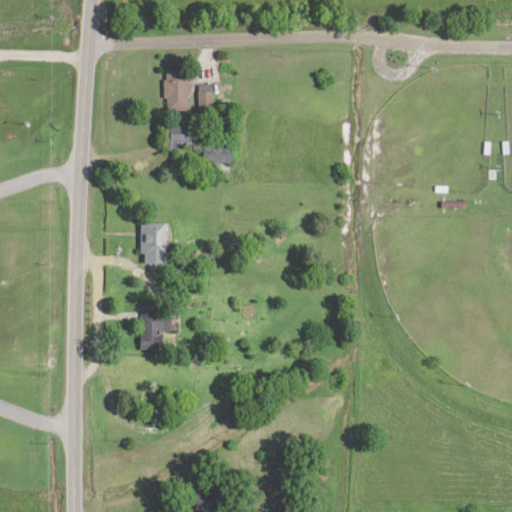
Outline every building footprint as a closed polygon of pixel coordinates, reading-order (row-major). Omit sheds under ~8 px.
[(190,116),(190,70),(167,70),(167,116),(190,116)] [(213,114),(213,94),(200,94),(200,114),(213,114)] [(169,154),(179,154),(179,147),(202,147),(202,128),(169,129),(169,154)] [(170,267),(170,226),(143,226),(143,267),(170,267)] [(173,335),(173,314),(143,314),(143,353),(165,353),(165,335),(173,335)] [(121,376),(144,376),(144,364),(121,364),(121,376)] [(217,511),(217,497),(198,497),(198,511),(217,511)]
